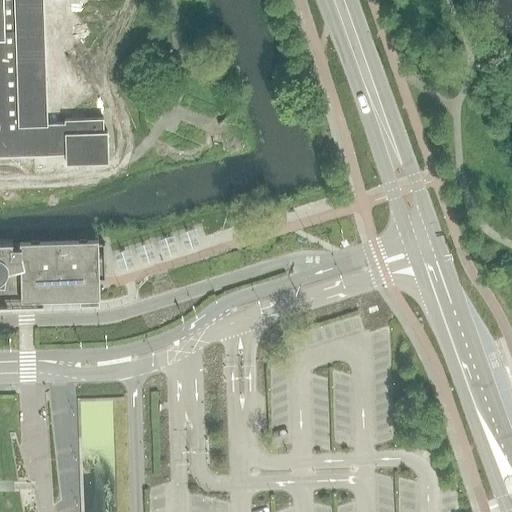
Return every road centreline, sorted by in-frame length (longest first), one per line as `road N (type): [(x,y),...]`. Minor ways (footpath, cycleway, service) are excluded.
road 1 (tertiary): [(324,0),(506,511)]
road 2 (tertiary): [(511,449),(350,0)]
road 3 (track): [(0,163),(57,174),(303,132)]
